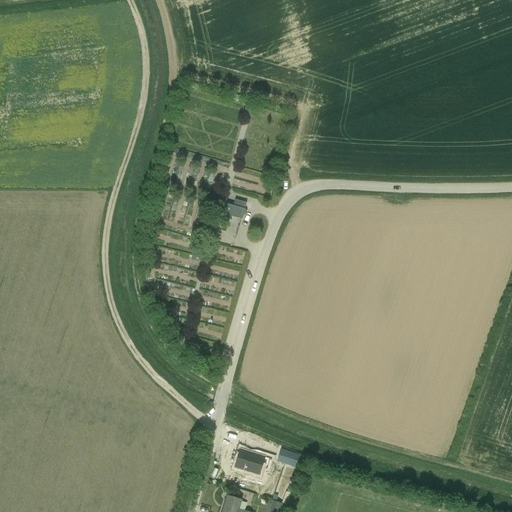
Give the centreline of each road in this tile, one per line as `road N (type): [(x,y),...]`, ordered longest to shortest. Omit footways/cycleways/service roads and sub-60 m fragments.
road 1 (tertiary): [(190,511),(274,225),(291,196),(333,184),(511,186)]
road 2 (track): [(104,265),(129,345),(214,428)]
